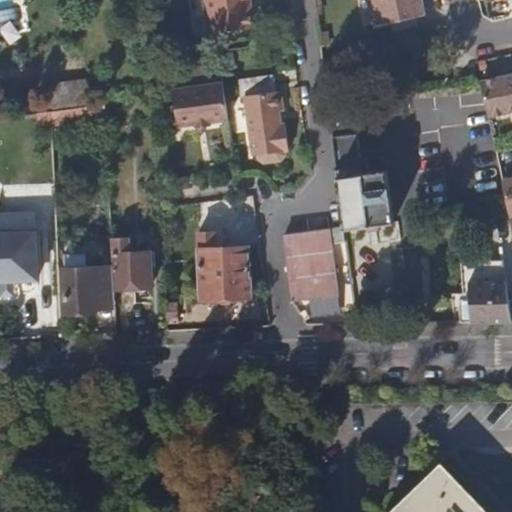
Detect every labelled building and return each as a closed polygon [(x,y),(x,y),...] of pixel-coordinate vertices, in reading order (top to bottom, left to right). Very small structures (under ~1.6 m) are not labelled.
[(209,0),(212,28),(255,23),(252,0),(209,0)] [(427,0),(375,0),(380,21),(430,11),(427,0)] [(511,71),(482,78),(490,114),(511,109),(511,71)] [(279,92),(277,73),(241,77),(244,97),(248,96),(257,153),(266,152),(266,156),(271,160),(284,159),(288,154),(288,149),(292,149),(289,128),(284,127),(282,113),(286,108),(284,94),(279,92)] [(227,119),(223,81),(175,86),(178,124),(195,122),(195,126),(211,124),(211,120),(227,119)] [(155,107),(155,95),(126,99),(129,111),(155,107)] [(343,226),(344,229),(396,223),(387,164),(361,167),(355,133),(331,136),(343,226)] [(511,214),(511,175),(503,177),(507,192),(511,215),(511,214)] [(161,235),(160,220),(139,221),(140,235),(161,235)] [(345,240),(344,229),(343,226),(280,234),(289,300),(336,294),(330,242),(345,240)] [(0,279),(31,278),(30,229),(0,230),(0,279)] [(215,249),(215,235),(199,236),(201,299),(213,298),(218,294),(228,294),(233,297),(249,296),(247,248),(215,249)] [(112,271),(113,287),(152,286),(150,250),(130,251),(129,237),(110,238),(112,271)] [(358,303),(395,302),(393,243),(355,245),(358,303)] [(393,269),(405,268),(402,246),(390,248),(393,269)] [(511,319),(511,317),(500,259),(461,266),(467,301),(454,304),(457,321),(511,319)] [(113,305),(113,287),(112,271),(84,272),(84,261),(62,261),(62,287),(63,311),(95,310),(95,306),(113,305)] [(233,297),(228,294),(218,294),(213,298),(218,302),(228,302),(233,297)] [(175,323),(174,298),(165,299),(165,323),(175,323)] [(89,427),(88,415),(35,418),(36,430),(32,431),(33,455),(94,452),(92,429),(89,427)] [(479,511),(438,468),(392,511),(479,511)]
